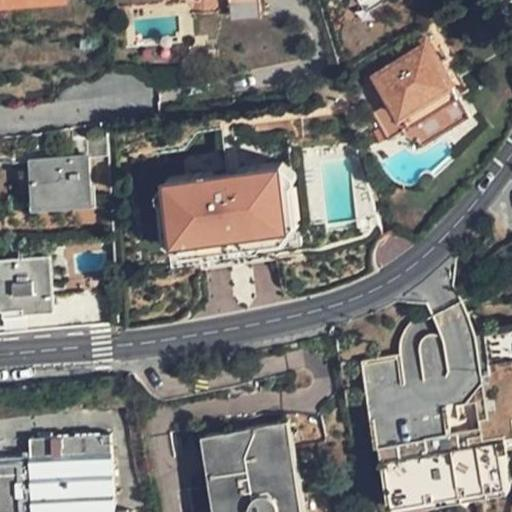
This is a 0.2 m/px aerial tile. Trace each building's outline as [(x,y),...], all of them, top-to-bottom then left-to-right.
[(250,0),(217,0),(220,33),(253,31),(250,0)] [(407,72),(384,86),(395,105),(417,140),(465,109),(457,98),(462,95),(445,69),(441,72),(429,53),(405,69),(407,72)] [(395,105),(384,86),(375,92),(386,110),(395,105)] [(465,109),(417,140),(429,159),(477,127),(465,109)] [(91,197),(88,153),(32,158),(37,202),(91,197)] [(289,205),(297,198),(287,194),(287,184),(294,178),(286,174),(253,177),(242,191),(212,193),(198,182),(170,185),(161,190),(171,194),(172,204),(164,210),(172,217),(174,240),(183,250),(208,248),(210,251),(257,247),(261,243),(281,240),(291,228),(289,205)] [(287,194),(297,198),(294,178),(287,184),(287,194)] [(171,194),(161,190),(164,210),(172,204),(171,194)] [(302,254),(297,198),(289,205),(291,228),(281,240),(261,243),(257,247),(210,251),(208,248),(183,250),(174,240),(172,217),(164,210),(169,266),(302,254)] [(57,319),(52,255),(0,259),(0,273),(2,305),(28,303),(29,322),(57,319)] [(461,349),(365,369),(381,446),(383,446),(392,495),(506,472),(501,449),(511,446),(511,440),(510,431),(511,430),(511,330),(491,335),(493,343),(476,346),(461,349)] [(303,511),(284,418),(204,434),(220,511),(303,511)] [(0,511),(115,511),(110,435),(30,440),(31,455),(0,457),(0,511)] [(506,472),(392,495),(396,511),(398,511),(510,489),(506,472)]
